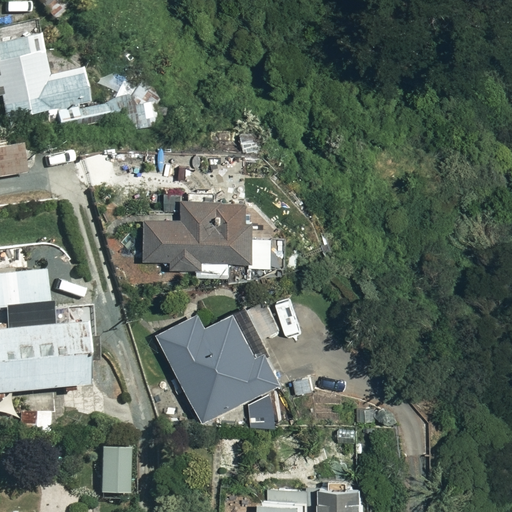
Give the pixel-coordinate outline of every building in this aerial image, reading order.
[(61,119),(63,129),(113,117),(117,130),(156,120),(149,88),(87,103),(78,63),(44,71),(33,24),(0,32),(0,102),(7,132),(61,119)] [(116,43),(82,49),(89,93),(123,87),(116,43)] [(18,140),(0,142),(0,174),(23,172),(18,140)] [(245,196),(180,195),(179,216),(145,215),(144,260),(194,261),(194,274),(244,274),(245,196)] [(270,235),(251,234),(249,265),(269,266),(270,235)] [(45,309),(39,253),(0,257),(0,386),(79,377),(71,306),(45,309)] [(253,348),(231,306),(203,321),(195,308),(154,329),(201,418),(281,375),(263,342),(253,348)] [(275,424),(272,388),(248,402),(250,426),(275,424)] [(125,488),(122,441),(94,443),(97,490),(125,488)] [(357,511),(357,481),(315,482),(315,511),(357,511)]
